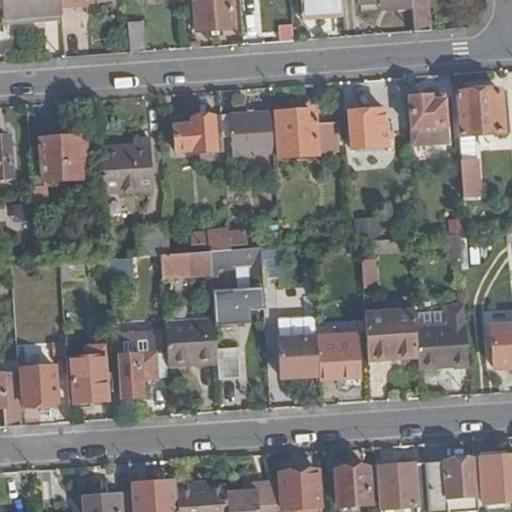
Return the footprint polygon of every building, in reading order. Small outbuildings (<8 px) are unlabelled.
[(4,0),(6,30),(63,26),(62,15),(60,0),(4,0)] [(60,0),(62,15),(88,13),(88,5),(98,4),(114,3),(114,0),(60,0)] [(196,0),(199,31),(234,29),(232,0),(196,0)] [(303,0),(304,15),(343,12),(342,0),(303,0)] [(413,9),(412,0),(358,0),(359,4),(391,2),(391,11),(413,9)] [(415,34),(432,33),(429,0),(412,0),(413,9),(415,34)] [(88,5),(88,13),(98,11),(98,4),(88,5)] [(144,27),(130,28),(132,54),(145,53),(144,27)] [(502,92),(456,96),(459,138),(504,135),(502,92)] [(446,146),(444,103),(431,103),(430,98),(411,99),(414,148),(446,146)] [(389,149),(386,111),(350,113),(354,150),(389,149)] [(318,124),(317,118),(297,119),(297,113),(277,114),(280,157),(320,157),(320,152),(336,151),(334,122),(318,124)] [(271,115),(221,119),(223,139),(235,139),(237,157),(274,155),(271,115)] [(216,154),(213,119),(197,120),(197,127),(175,129),(177,153),(196,151),(196,155),(216,154)] [(82,176),(80,141),(80,138),(41,141),(45,183),(82,180),(82,176)] [(10,140),(0,140),(0,181),(13,181),(10,140)] [(150,148),(100,150),(104,194),(153,192),(150,148)] [(478,162),(461,163),(463,198),(481,197),(478,162)] [(46,190),(34,190),(36,218),(48,217),(46,190)] [(177,248),(178,256),(210,254),(232,252),(231,235),(231,232),(208,234),(208,238),(187,239),(187,246),(177,248)] [(231,235),(232,252),(260,250),(281,249),(280,236),(273,236),(273,243),(246,245),(245,234),(231,235)] [(459,235),(445,236),(446,252),(461,251),(459,235)] [(232,252),(210,254),(211,276),(218,275),(218,269),(249,268),(250,290),(255,290),(256,306),(264,306),(260,250),(232,252)] [(178,256),(171,256),(161,257),(162,278),(211,276),(210,254),(178,256)] [(361,286),(377,286),(376,258),(360,259),(361,286)] [(133,259),(111,261),(111,271),(111,273),(133,272),(133,259)] [(111,261),(109,261),(88,263),(88,273),(111,271),(111,261)] [(45,279),(46,299),(61,298),(60,278),(45,279)] [(448,328),(415,330),(417,358),(418,366),(468,362),(465,306),(447,307),(447,311),(448,328)] [(447,311),(414,313),(415,330),(448,328),(447,311)] [(414,313),(364,317),(367,357),(389,356),(389,360),(417,358),(415,330),(414,313)] [(214,319),(165,323),(168,367),(217,363),(214,319)] [(511,368),(511,326),(493,328),(495,369),(511,368)] [(354,336),(316,339),(319,378),(319,382),(357,379),(354,336)] [(319,378),(316,339),(278,342),(280,380),(319,378)] [(116,357),(119,400),(141,398),(141,382),(158,381),(156,354),(116,357)] [(389,356),(367,357),(367,366),(389,364),(389,360),(389,356)] [(107,400),(104,358),(71,360),(73,402),(107,400)] [(3,428),(21,427),(17,366),(0,367),(0,408),(2,408),(3,428)] [(57,404),(53,367),(22,369),(25,406),(57,404)] [(511,499),(511,458),(484,460),(486,502),(511,499)] [(448,466),(427,467),(430,505),(430,511),(475,511),(481,511),(478,460),(447,462),(448,466)] [(427,463),(380,467),(383,509),(430,505),(427,467),(427,463)] [(372,504),(370,468),(338,470),(340,505),(372,504)] [(322,511),(320,472),(283,474),(285,511),(298,511),(322,511)] [(230,511),(229,495),(229,487),(196,490),(195,482),(178,483),(178,486),(179,511),(230,511)] [(153,483),(130,484),(131,494),(132,511),(179,511),(178,486),(154,487),(153,483)] [(262,511),(261,493),(229,495),(230,511),(262,511)] [(132,511),(131,494),(82,497),(82,511),(132,511)]
